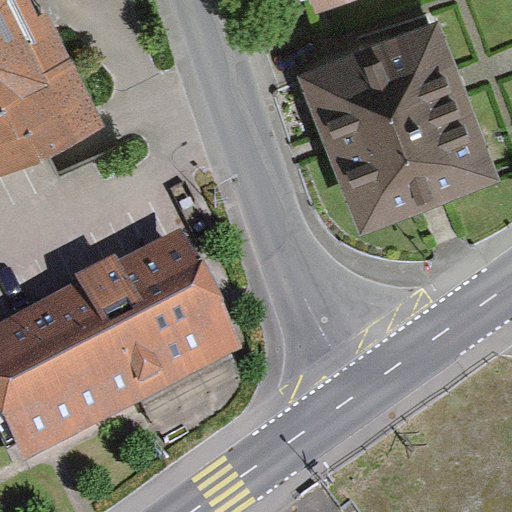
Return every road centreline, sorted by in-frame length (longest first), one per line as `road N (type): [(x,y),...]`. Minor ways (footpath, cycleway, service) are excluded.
road 1 (tertiary): [(357,396),(299,287),(201,0)]
road 2 (secondary): [(190,511),(357,396)]
road 3 (secondary): [(357,396),(511,284)]
